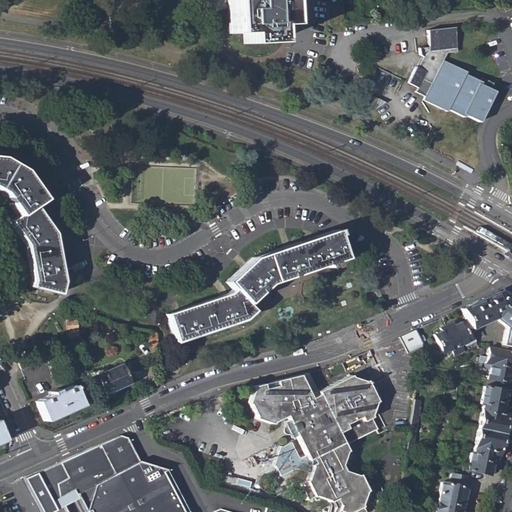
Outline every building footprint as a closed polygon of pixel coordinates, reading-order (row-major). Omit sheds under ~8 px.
[(226,0),(229,33),(241,32),(242,43),(271,40),(271,23),(282,21),(279,0),(226,0)] [(416,68),(408,84),(419,90),(417,92),(426,97),(424,99),(448,112),(449,109),(465,117),(466,115),(481,122),(496,92),(492,89),(494,83),(484,78),(482,82),(475,78),(466,74),(467,72),(445,61),(447,56),(448,53),(458,52),(457,27),(428,30),(430,49),(427,49),(427,47),(420,48),(420,57),(427,60),(425,65),(422,72),(416,68)] [(384,101),(364,92),(369,107),(384,101)] [(30,285),(58,292),(60,279),(51,233),(32,204),(40,199),(21,170),(0,159),(0,191),(1,192),(15,215),(8,220),(23,244),(31,281),(30,285)] [(340,257),(330,229),(248,258),(224,281),(230,287),(224,293),(164,313),(173,340),(240,318),(249,309),(244,302),(264,283),(340,257)] [(354,276),(327,285),(337,312),(364,303),(354,276)] [(459,309),(469,328),(493,318),(504,326),(501,345),(511,346),(511,301),(501,293),(501,294),(498,291),(459,309)] [(64,332),(69,340),(77,341),(77,333),(76,333),(75,320),(73,319),(72,318),(70,318),(70,314),(68,312),(67,309),(63,309),(64,332)] [(468,340),(459,322),(452,325),(451,322),(445,325),(458,353),(463,351),(460,344),(468,340)] [(458,353),(445,325),(439,328),(440,331),(433,334),(441,353),(450,349),(454,355),(458,353)] [(406,350),(421,343),(414,330),(400,336),(406,350)] [(511,351),(488,347),(486,357),(479,356),(478,361),(485,362),(511,367),(511,351)] [(17,363),(20,370),(38,362),(36,355),(17,363)] [(100,360),(77,370),(82,381),(87,379),(95,397),(103,393),(104,394),(127,383),(119,364),(105,370),(100,360)] [(511,373),(511,368),(511,367),(485,362),(483,369),(488,370),(487,379),(507,383),(509,373),(511,373)] [(417,415),(423,373),(417,372),(410,415),(417,415)] [(338,504),(335,510),(339,511),(362,511),(358,505),(363,492),(365,490),(357,474),(354,475),(342,470),(338,464),(342,451),(345,450),(342,444),(375,428),(368,415),(372,402),(375,401),(365,380),(362,381),(349,377),(348,375),(315,390),(306,373),(252,386),(247,403),(249,404),(255,416),(253,419),(268,424),(270,422),(284,416),(309,468),(305,480),(302,482),(310,497),(314,496),(326,500),(327,502),(335,499),(338,504)] [(44,421),(80,405),(71,385),(56,391),(55,389),(49,393),(49,395),(35,401),(44,421)] [(477,429),(501,434),(507,407),(502,407),(505,391),(483,386),(480,403),(482,404),(477,429)] [(410,457),(417,415),(410,415),(404,456),(410,457)] [(466,469),(488,474),(491,458),(496,459),(501,434),(477,429),(473,452),(470,452),(466,469)] [(186,511),(164,468),(161,467),(134,459),(125,436),(118,435),(32,473),(51,508),(73,496),(81,511),(186,511)] [(434,511),(459,511),(465,487),(463,487),(465,477),(450,474),(447,484),(440,483),(434,511)] [(406,483),(400,483),(398,498),(394,511),(401,511),(404,501),(406,483)]
